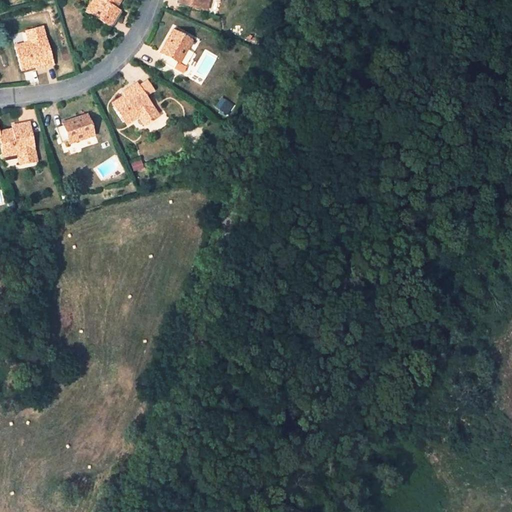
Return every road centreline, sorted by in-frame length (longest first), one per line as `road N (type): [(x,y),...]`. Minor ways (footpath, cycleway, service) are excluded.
road 1 (track): [(140,511),(242,185),(335,0)]
road 2 (residential): [(0,103),(89,79),(137,37),(151,0)]
